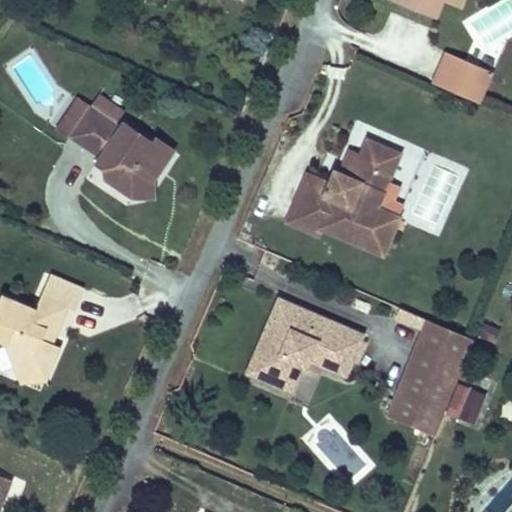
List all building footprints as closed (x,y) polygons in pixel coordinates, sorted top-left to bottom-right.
[(390,0),(436,18),(442,0),(390,0)] [(486,86),(470,79),(476,65),(446,52),(433,83),(479,103),(486,86)] [(486,86),(492,72),(476,65),(470,79),(486,86)] [(162,168),(174,151),(156,139),(153,143),(123,123),(120,127),(116,124),(124,112),(99,95),(90,107),(70,137),(100,157),(96,163),(103,167),(105,179),(132,197),(144,195),(149,187),(154,180),(158,174),(155,171),(159,165),(162,168)] [(70,137),(90,107),(77,98),(57,128),(70,137)] [(376,207),(399,154),(368,140),(360,158),(351,180),(339,174),(335,172),(330,184),(308,175),(288,221),(319,234),(322,227),(383,254),(398,217),(376,207)] [(351,180),(360,158),(349,152),(339,174),(351,180)] [(154,196),(154,180),(149,187),(144,195),(132,197),(148,197),(154,196)] [(42,339),(46,330),(56,334),(68,306),(42,295),(36,309),(2,295),(0,300),(0,341),(6,344),(15,366),(33,374),(40,359),(52,364),(60,347),(52,343),(42,339)] [(282,327),(291,307),(280,302),(271,322),(282,327)] [(358,340),(360,337),(330,324),(325,333),(320,331),(324,321),(291,307),(282,327),(271,322),(251,371),(281,384),(291,359),(301,364),(305,365),(309,357),(327,365),(332,353),(349,361),(350,359),(358,340)] [(427,319),(400,307),(395,317),(423,329),(427,319)] [(435,434),(471,345),(474,339),(427,319),(423,329),(388,416),(435,434)] [(325,333),(330,324),(324,321),(320,331),(325,333)] [(52,343),(56,334),(46,330),(42,339),(52,343)] [(358,362),(366,343),(358,340),(350,359),(358,362)] [(344,372),(349,361),(332,353),(327,365),(344,372)] [(46,380),(52,364),(40,359),(33,374),(15,366),(21,383),(46,380)] [(290,388),(301,364),(291,359),(281,384),(290,388)] [(474,423),(492,380),(476,374),(470,390),(459,385),(448,412),(474,423)] [(511,403),(504,402),(499,423),(511,425),(511,403)] [(0,506),(1,503),(12,480),(0,475),(0,506)]
